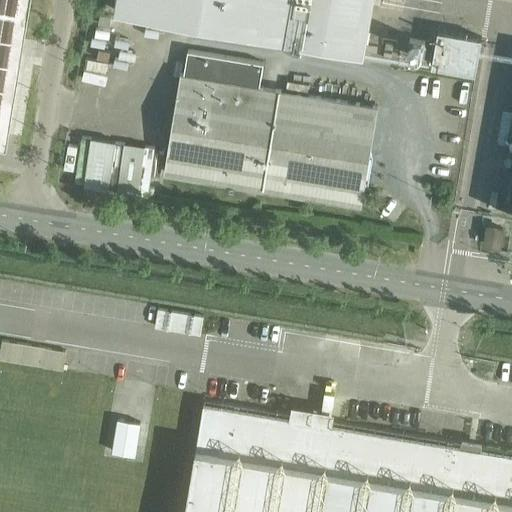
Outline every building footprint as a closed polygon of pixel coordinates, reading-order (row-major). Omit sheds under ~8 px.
[(0,0),(0,143),(3,144),(17,57),(26,0),(0,0)] [(116,0),(115,10),(365,53),(374,0),(116,0)] [(431,64),(475,71),(481,37),(437,29),(431,64)] [(111,70),(110,35),(89,35),(90,70),(111,70)] [(407,54),(422,56),(425,41),(409,38),(407,54)] [(378,105),(233,81),(235,71),(213,67),(211,77),(181,72),(164,171),(362,204),(378,105)] [(77,171),(143,180),(150,131),(84,122),(77,171)] [(484,243),(499,246),(502,228),(487,225),(484,243)] [(155,325),(201,333),(204,315),(158,307),(155,325)] [(4,324),(0,343),(84,358),(88,339),(4,324)] [(113,426),(151,432),(158,385),(120,379),(113,426)] [(511,511),(511,452),(481,447),(461,444),(203,401),(184,511),(511,511)] [(461,444),(481,447),(482,441),(462,437),(461,444)]
